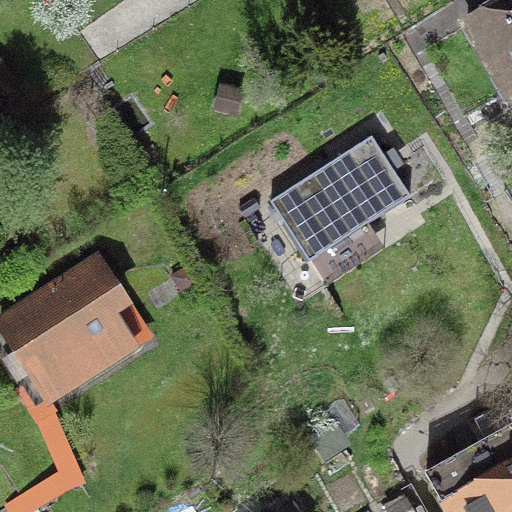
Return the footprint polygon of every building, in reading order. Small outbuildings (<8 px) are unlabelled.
[(511,0),(503,0),(466,23),(506,92),(511,89),(511,0)] [(371,137),(269,202),(308,262),(409,197),(371,137)] [(96,261),(0,321),(0,324),(47,399),(130,346),(108,312),(123,302),(96,261)] [(420,466),(446,511),(511,511),(511,407),(506,411),(511,422),(420,466)] [(424,511),(409,485),(361,511),(424,511)]
